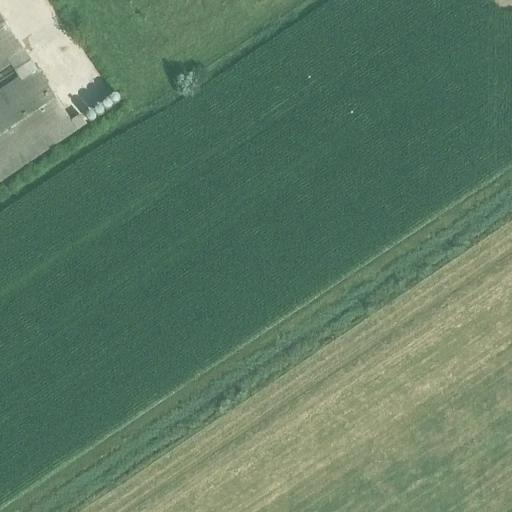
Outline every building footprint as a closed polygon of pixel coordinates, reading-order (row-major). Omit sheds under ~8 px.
[(0,73),(26,56),(0,15),(0,73)] [(71,122),(26,56),(11,66),(19,78),(0,90),(0,184),(87,126),(80,116),(71,122)] [(111,101),(111,102),(112,104),(113,105),(115,105),(116,105),(118,105),(119,104),(120,102),(120,101),(120,99),(119,98),(118,97),(117,96),(115,96),(114,96),(113,97),(112,98),(111,99),(111,101)] [(109,103),(108,103),(106,103),(105,103),(104,104),(103,106),(103,107),(103,108),(104,110),(105,111),(106,111),(107,111),(109,111),(110,110),(111,109),(111,108),(111,107),(111,105),(110,104),(109,103)] [(101,109),(100,109),(98,109),(97,109),(96,110),(95,112),(95,113),(95,114),(96,116),(97,116),(98,117),(100,117),(101,117),(102,116),(103,115),(103,114),(103,112),(103,111),(102,110),(101,109)] [(91,123),(92,123),(93,122),(95,121),(95,120),(96,119),(96,118),(95,116),(94,115),(93,114),(91,114),(90,115),(88,115),(87,117),(87,118),(87,119),(87,121),(88,122),(89,123),(91,123)]
